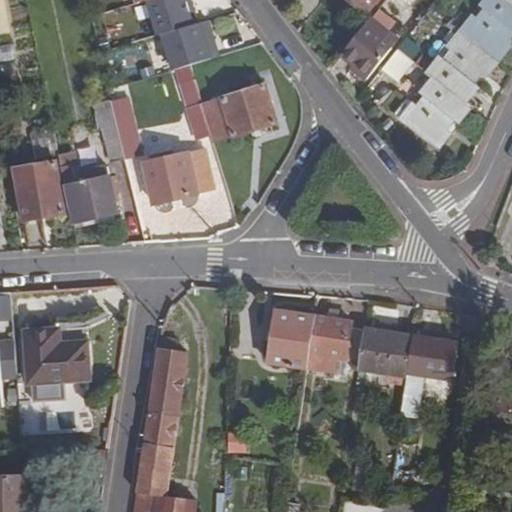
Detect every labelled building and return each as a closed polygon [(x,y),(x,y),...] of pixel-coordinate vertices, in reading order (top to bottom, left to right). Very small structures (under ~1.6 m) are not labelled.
[(0,0),(0,35),(16,32),(8,0),(0,0)] [(198,26),(189,0),(157,0),(147,3),(158,39),(162,38),(198,26)] [(353,0),(367,12),(376,0),(353,0)] [(461,35),(496,63),(506,48),(502,44),(511,32),(511,7),(502,0),(487,0),(481,8),(486,12),(476,25),(472,20),(461,35)] [(365,79),(399,36),(370,16),(342,54),(353,63),(350,68),(365,79)] [(399,36),(404,41),(415,27),(406,20),(397,34),(399,36)] [(219,59),(208,23),(198,26),(162,38),(173,73),(219,59)] [(431,81),(463,105),(474,91),(469,87),(479,75),(483,78),(496,63),(461,35),(448,51),(453,55),(444,66),(439,62),(427,77),(431,81)] [(0,84),(21,81),(11,40),(0,41),(0,84)] [(400,87),(415,68),(395,52),(380,72),(400,87)] [(400,123),(434,150),(446,136),(442,132),(451,121),(456,124),(467,109),(463,105),(431,81),(420,97),(424,100),(415,112),(411,108),(400,123)] [(234,140),(278,127),(266,87),(221,99),(223,105),(213,107),(218,124),(228,120),(234,140)] [(212,146),(234,140),(228,120),(218,124),(213,107),(223,105),(221,99),(200,106),(200,108),(211,142),(212,146)] [(129,106),(112,110),(124,163),(142,159),(129,106)] [(198,145),(211,142),(200,108),(188,111),(198,145)] [(112,165),(124,163),(112,110),(101,112),(112,165)] [(110,166),(112,165),(101,112),(94,114),(99,134),(103,133),(110,166)] [(83,166),(103,164),(100,144),(81,147),(83,166)] [(45,160),(58,157),(57,155),(55,145),(37,149),(39,161),(45,160)] [(72,226),(80,225),(74,188),(71,177),(77,175),(73,152),(57,155),(58,157),(64,188),(72,226)] [(155,208),(212,195),(202,153),(174,159),(172,152),(151,157),(152,164),(146,165),(155,208)] [(24,224),(66,216),(60,189),(64,188),(58,157),(45,160),(39,161),(14,165),(24,224)] [(81,186),(109,180),(107,169),(79,174),(81,186)] [(80,225),(118,216),(113,192),(111,179),(109,180),(81,186),(74,188),(80,225)] [(113,192),(119,191),(116,179),(111,179),(113,192)] [(12,293),(0,294),(0,319),(13,318),(12,293)] [(277,311),(269,363),(308,369),(316,316),(277,311)] [(354,322),(316,316),(308,368),(335,372),(337,358),(349,360),(349,359),(360,361),(365,329),(354,328),(354,322)] [(415,336),(365,329),(360,361),(359,368),(409,376),(415,336)] [(58,330),(28,332),(31,383),(88,379),(86,343),(59,345),(58,330)] [(460,343),(415,336),(409,376),(402,417),(420,419),(427,375),(454,379),(460,343)] [(179,341),(161,338),(134,511),(197,511),(200,501),(167,496),(188,354),(177,352),(179,341)] [(18,385),(15,350),(1,351),(1,357),(0,357),(0,415),(5,415),(3,386),(18,385)] [(337,358),(335,372),(335,373),(346,374),(349,360),(337,358)] [(384,375),(362,372),(359,390),(382,392),(384,375)] [(511,431),(511,392),(486,390),(476,457),(506,461),(510,431),(511,431)] [(228,453),(251,453),(252,431),(229,430),(228,453)] [(270,483),(273,466),(255,462),(251,480),(270,483)] [(27,511),(26,476),(0,476),(0,511),(27,511)] [(299,511),(301,505),(288,503),(286,511),(299,511)]
